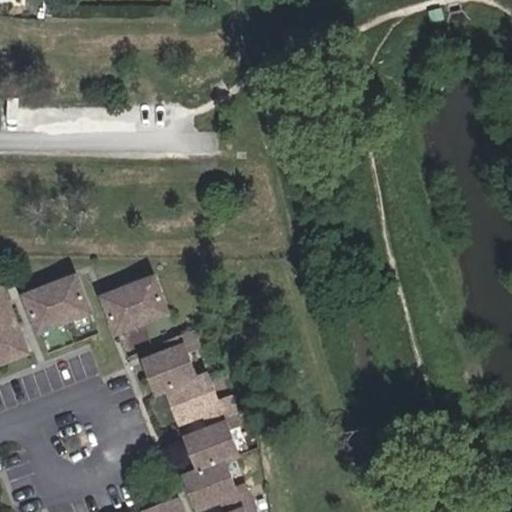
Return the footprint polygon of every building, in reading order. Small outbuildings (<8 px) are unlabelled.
[(36,332),(88,311),(73,275),(21,296),(36,332)] [(114,333),(166,312),(152,276),(100,297),(114,333)] [(0,362),(25,353),(0,287),(0,362)] [(205,373),(194,377),(184,351),(192,348),(187,334),(162,343),(166,351),(142,360),(154,393),(165,389),(177,421),(201,411),(207,426),(183,436),(196,469),(182,474),(195,507),(219,498),(224,511),(243,511),(251,509),(241,483),(233,486),(223,459),(236,454),(226,426),(234,423),(224,397),(216,400),(205,373)] [(181,511),(176,498),(143,511),(181,511)]
